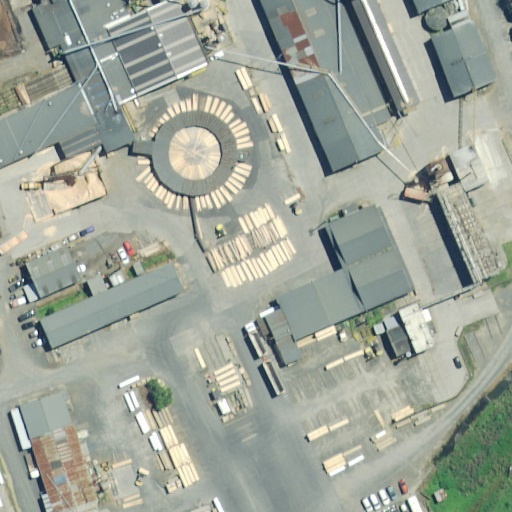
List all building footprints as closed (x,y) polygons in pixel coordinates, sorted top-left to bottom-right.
[(172,99),(128,0),(62,0),(97,79),(116,123),(172,99)] [(221,29),(211,8),(207,0),(157,0),(158,2),(162,0),(181,0),(196,34),(211,28),(213,32),(221,29)] [(399,163),(327,0),(266,0),(348,186),(399,163)] [(370,0),(345,0),(394,112),(415,103),(370,0)] [(476,6),(473,0),(421,0),(432,25),(476,6)] [(507,92),(480,31),(439,48),(466,109),(507,92)] [(0,121),(0,174),(116,123),(97,79),(0,121)] [(233,169),(235,162),(244,162),(245,152),(236,151),(235,144),(233,137),(229,130),(225,124),(219,119),(213,115),(206,112),(199,111),(192,110),(184,111),(177,113),(171,117),(165,121),(160,127),(156,133),(153,140),(135,139),(134,153),(148,154),(149,158),(151,166),(154,173),(158,179),(163,185),(169,189),(176,193),(183,195),(191,196),(198,196),(206,194),(213,191),(219,187),(225,182),(229,176),(233,169)] [(463,192),(460,184),(434,194),(471,285),(498,274),(463,192)] [(431,302),(394,201),(329,225),(350,281),(367,326),(431,302)] [(99,291),(83,253),(39,273),(55,310),(99,291)] [(207,306),(192,273),(61,330),(75,364),(207,306)] [(298,352),(367,326),(350,281),(281,310),(298,352)] [(246,373),(223,320),(202,330),(226,382),(246,373)] [(100,511),(67,403),(22,417),(51,511),(100,511)]
